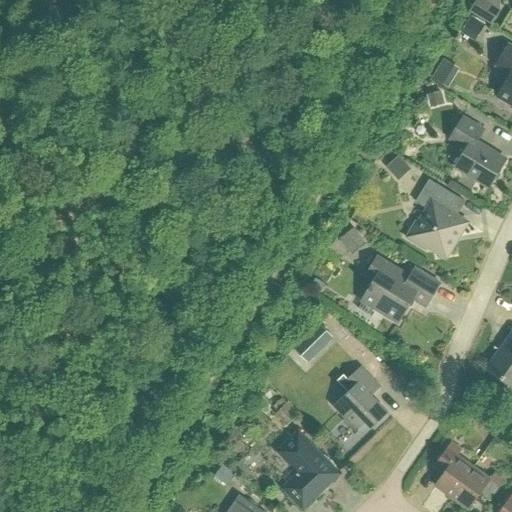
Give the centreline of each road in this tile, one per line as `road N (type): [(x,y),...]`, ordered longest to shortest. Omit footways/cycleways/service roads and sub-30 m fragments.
road 1 (track): [(127,511),(427,0)]
road 2 (track): [(0,65),(55,134),(108,240),(165,448)]
road 3 (residential): [(511,228),(455,333),(430,414),(375,495)]
